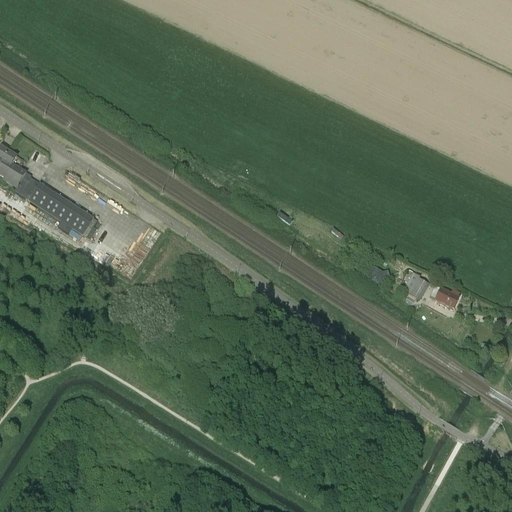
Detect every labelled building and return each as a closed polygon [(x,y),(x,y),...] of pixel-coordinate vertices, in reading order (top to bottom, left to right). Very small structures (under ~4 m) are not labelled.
[(0,168),(9,154),(2,149),(0,151),(0,168)] [(18,200),(86,243),(96,226),(28,183),(27,185),(22,182),(25,176),(11,167),(17,159),(9,154),(0,168),(0,178),(3,180),(2,182),(15,191),(14,192),(20,196),(18,200)] [(385,281),(389,280),(387,272),(382,273),(373,267),(366,278),(381,287),(385,281)] [(419,302),(429,286),(419,280),(420,278),(409,272),(404,281),(407,283),(402,293),(419,302)] [(396,295),(399,288),(395,286),(391,292),(396,295)] [(435,288),(429,299),(436,301),(435,303),(452,312),(459,298),(460,296),(452,292),(451,295),(441,290),(441,291),(435,288)]
